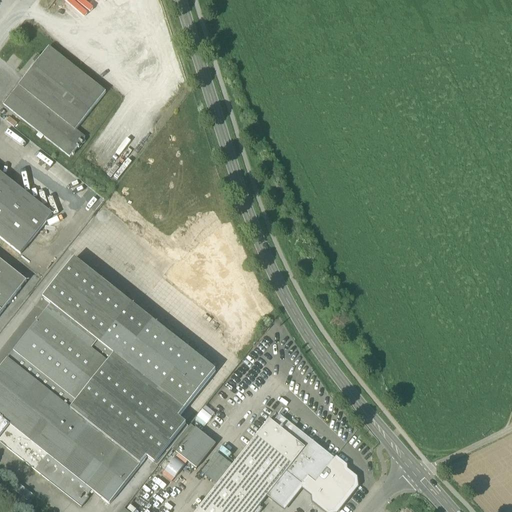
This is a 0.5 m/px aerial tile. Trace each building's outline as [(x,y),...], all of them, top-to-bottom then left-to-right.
[(3,105),(70,158),(72,155),(73,156),(75,154),(73,153),(85,139),(76,131),(106,93),(49,48),(3,105)] [(185,95),(170,71),(150,83),(165,107),(185,95)] [(0,239),(21,255),(52,216),(0,174),(0,239)] [(44,313),(91,350),(97,342),(129,303),(74,259),(42,299),(51,305),(44,313)] [(0,260),(0,310),(3,312),(27,282),(0,260)] [(129,303),(97,342),(114,356),(184,412),(216,372),(129,303)] [(7,360),(70,410),(108,363),(91,350),(44,313),(7,360)] [(108,363),(114,356),(97,342),(91,350),(108,363)] [(114,356),(108,363),(70,410),(140,466),(147,458),(157,467),(171,450),(188,428),(178,419),(184,412),(114,356)] [(109,505),(140,466),(70,410),(7,360),(0,368),(0,418),(92,491),(109,505)] [(279,416),(273,424),(305,450),(267,497),(283,509),(302,486),(298,482),(304,475),(315,484),(335,460),(279,416)] [(87,497),(92,491),(0,418),(0,443),(81,508),(89,499),(87,497)] [(255,511),(267,497),(305,450),(273,424),(269,421),(196,511),(255,511)] [(171,450),(176,454),(195,429),(190,425),(188,428),(171,450)] [(176,454),(196,470),(215,446),(195,429),(176,454)] [(344,468),(335,460),(315,484),(304,475),(298,482),(302,486),(314,496),(315,502),(326,511),(335,511),(356,487),(355,480),(345,472),(344,468)] [(141,486),(128,504),(139,511),(148,511),(136,504),(146,490),(141,486)]
